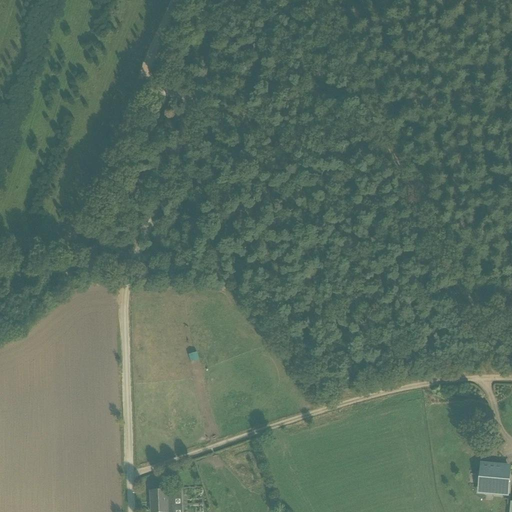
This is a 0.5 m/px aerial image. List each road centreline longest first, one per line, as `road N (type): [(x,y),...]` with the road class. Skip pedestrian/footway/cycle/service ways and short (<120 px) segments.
road 1 (unclassified): [(133,511),(127,277),(227,0)]
road 2 (track): [(511,376),(393,392),(131,479)]
road 3 (track): [(444,253),(402,157),(301,0)]
